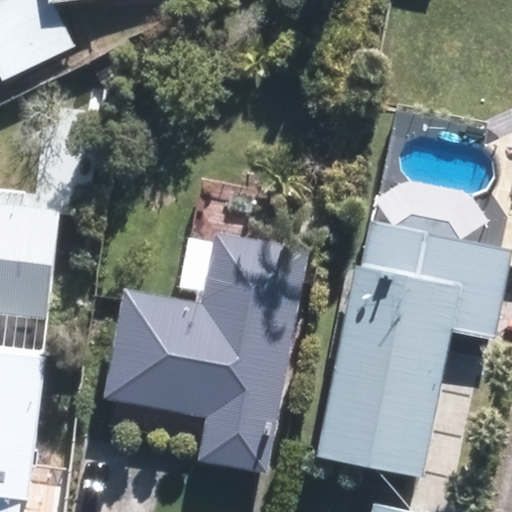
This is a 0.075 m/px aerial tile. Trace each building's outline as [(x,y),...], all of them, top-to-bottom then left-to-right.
[(76,42),(55,2),(66,0),(4,0),(0,2),(0,74),(2,79),(76,42)] [(0,311),(45,316),(57,209),(0,202),(0,311)] [(421,476),(451,328),(494,336),(511,245),(368,218),(359,264),(352,263),(314,455),(421,476)] [(266,470),(306,250),(211,233),(199,301),(118,287),(98,398),(203,416),(196,458),(266,470)] [(38,356),(0,351),(0,498),(21,501),(38,356)] [(413,511),(375,503),(372,511),(413,511)]
